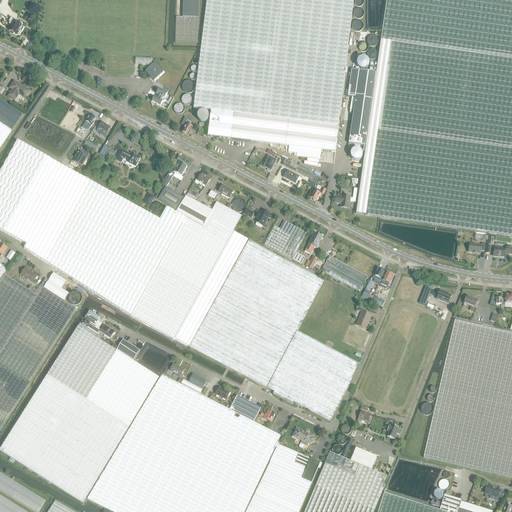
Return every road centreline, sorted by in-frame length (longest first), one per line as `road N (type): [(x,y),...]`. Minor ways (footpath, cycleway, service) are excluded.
road 1 (secondary): [(405,256),(0,46)]
road 2 (unclassified): [(105,318),(331,428),(405,256)]
